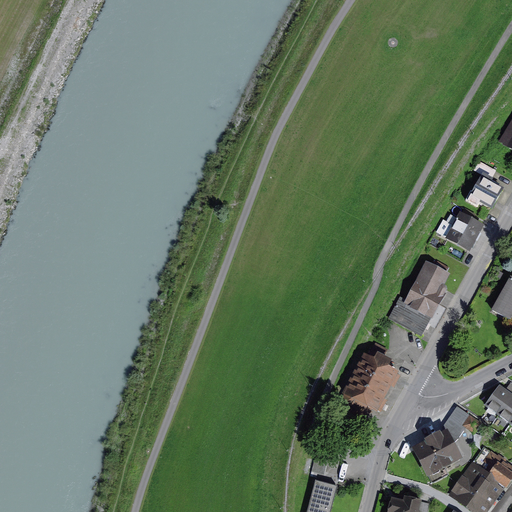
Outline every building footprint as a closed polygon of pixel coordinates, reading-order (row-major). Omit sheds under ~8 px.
[(511,127),(503,143),(511,148),(511,127)] [(481,207),(482,204),(486,207),(487,205),(495,209),(507,189),(495,183),(497,179),(488,174),(477,193),(474,191),(469,200),(481,207)] [(485,226),(464,214),(461,219),(457,227),(450,238),(471,250),(485,226)] [(461,219),(453,215),(449,222),(457,227),(461,219)] [(441,232),(450,238),(457,227),(449,222),(447,221),(441,232)] [(446,286),(452,275),(432,264),(414,296),(411,303),(436,316),(450,291),(449,288),(446,286)] [(511,280),(511,283),(507,282),(496,303),(499,305),(495,311),(511,320),(511,280)] [(414,296),(407,292),(392,319),(424,337),(436,316),(411,303),(414,296)] [(389,351),(378,345),(373,354),(381,358),(383,355),(386,356),(389,351)] [(381,358),(379,363),(368,357),(348,394),(374,408),(380,411),(383,404),(400,374),(395,371),(396,369),(397,367),(393,365),(395,362),(386,356),(383,355),(381,358)] [(504,384),(489,404),(511,420),(511,386),(511,387),(510,389),(504,384)] [(369,417),(374,408),(348,394),(341,407),(353,414),(363,419),(369,417)] [(474,416),(459,406),(453,416),(447,424),(449,428),(456,441),(474,416)] [(429,440),(417,446),(432,473),(464,456),(456,441),(449,428),(447,430),(444,431),(443,429),(428,437),(429,440)] [(484,468),(476,463),(453,496),(475,511),(492,511),(509,488),(511,490),(511,489),(511,462),(496,451),(484,468)] [(314,460),(313,475),(326,476),(327,461),(314,460)] [(334,511),(341,485),(319,479),(309,511),(334,511)] [(411,499),(396,495),(391,511),(420,511),(424,500),(411,496),(411,499)]
